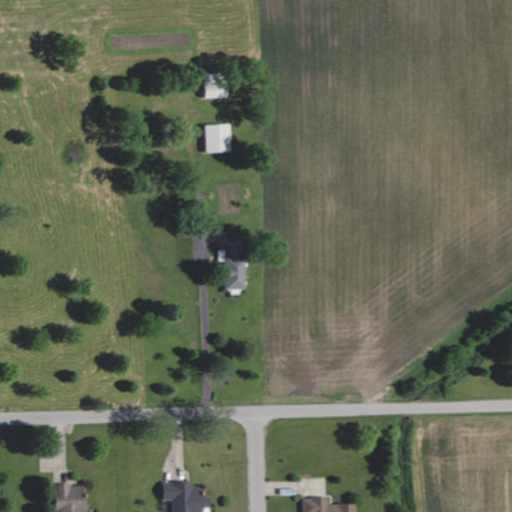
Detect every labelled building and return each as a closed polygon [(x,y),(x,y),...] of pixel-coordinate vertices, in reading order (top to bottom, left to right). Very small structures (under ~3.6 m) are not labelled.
[(201,98),(222,97),(221,72),(200,73),(201,98)] [(226,123),(202,124),(203,152),(227,151),(226,123)] [(242,237),(222,238),(223,289),(243,288),(242,237)] [(169,511),(199,511),(199,507),(207,507),(207,495),(200,496),(199,486),(191,486),(191,481),(159,482),(160,500),(169,499),(169,511)] [(51,485),(51,511),(82,511),(82,484),(51,485)] [(353,511),(353,503),(326,504),(326,497),(299,498),(299,511),(353,511)]
